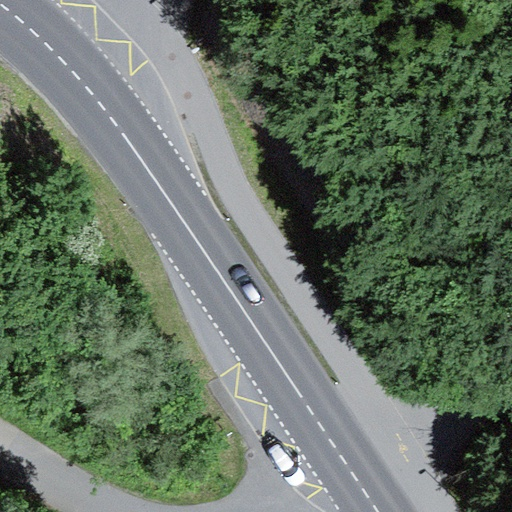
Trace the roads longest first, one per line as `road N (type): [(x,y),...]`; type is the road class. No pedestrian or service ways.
road 1 (secondary): [(357,479),(105,109),(0,3)]
road 2 (residential): [(511,441),(357,479)]
road 3 (track): [(0,443),(127,511)]
